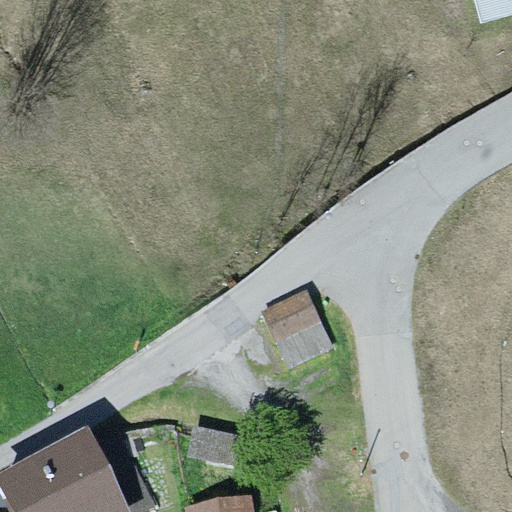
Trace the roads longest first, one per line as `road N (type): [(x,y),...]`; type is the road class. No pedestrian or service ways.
road 1 (residential): [(0,464),(381,207)]
road 2 (residential): [(406,511),(381,207)]
road 3 (residential): [(381,207),(511,128)]
